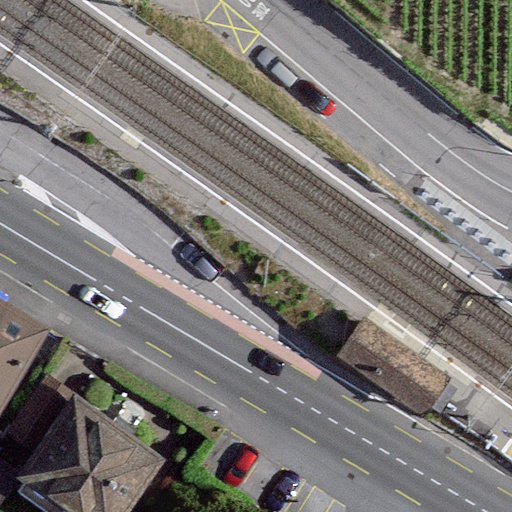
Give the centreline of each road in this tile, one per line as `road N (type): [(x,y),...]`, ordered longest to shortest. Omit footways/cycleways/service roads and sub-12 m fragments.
road 1 (unclassified): [(276,387),(216,312),(99,207),(0,142)]
road 2 (primary): [(0,220),(276,387)]
road 3 (unclassified): [(271,0),(483,177),(511,190)]
road 4 (primary): [(276,387),(490,511)]
